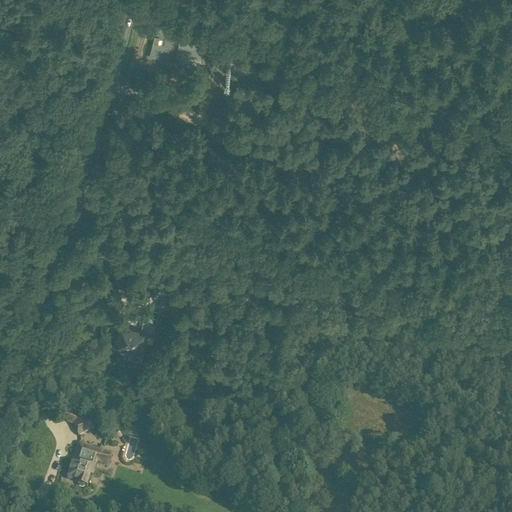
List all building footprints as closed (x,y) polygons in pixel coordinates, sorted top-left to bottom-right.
[(168,16),(170,10),(162,7),(160,13),(168,16)] [(167,61),(176,27),(159,22),(150,56),(167,61)] [(171,310),(174,298),(161,295),(158,307),(171,310)] [(141,332),(121,327),(117,346),(120,347),(121,348),(125,350),(127,349),(131,350),(129,358),(138,360),(140,352),(146,329),(153,331),(154,324),(155,325),(159,312),(146,309),(143,322),(144,322),(141,332)] [(79,436),(93,429),(88,418),(74,425),(79,436)] [(108,428),(110,421),(102,419),(100,426),(108,428)] [(114,431),(114,436),(115,437),(120,438),(121,437),(122,432),(121,430),(116,429),(114,431)] [(199,432),(191,447),(199,451),(207,437),(199,432)] [(76,482),(79,483),(78,485),(79,487),(83,488),(84,487),(85,485),(88,486),(91,475),(94,476),(98,463),(108,466),(108,464),(110,464),(112,458),(111,457),(111,455),(80,444),(70,474),(71,474),(68,481),(75,483),(76,482)]
